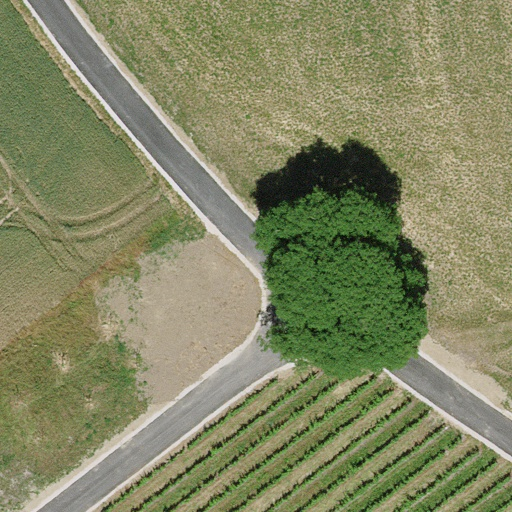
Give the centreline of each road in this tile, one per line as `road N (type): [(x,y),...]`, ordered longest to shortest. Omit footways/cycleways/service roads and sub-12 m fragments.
road 1 (track): [(511,442),(381,354),(219,212),(40,0)]
road 2 (track): [(319,305),(58,511)]
